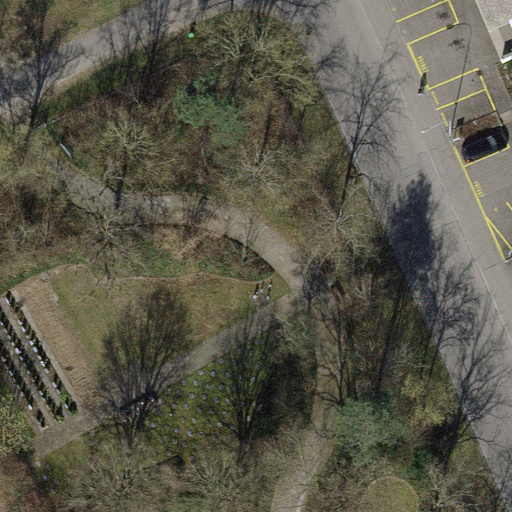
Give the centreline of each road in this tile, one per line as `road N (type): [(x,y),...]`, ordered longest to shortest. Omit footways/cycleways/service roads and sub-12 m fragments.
road 1 (residential): [(343,0),(511,425)]
road 2 (track): [(0,98),(206,0)]
